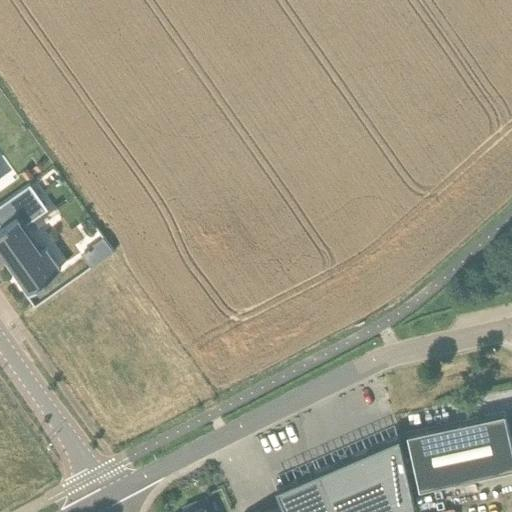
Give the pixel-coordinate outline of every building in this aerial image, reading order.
[(0,223),(1,226),(0,226),(0,259),(0,260),(5,257),(29,291),(60,269),(45,247),(35,254),(21,234),(25,231),(22,226),(47,209),(29,183),(0,203),(0,223)] [(407,434),(419,488),(511,467),(511,445),(505,412),(407,434)] [(400,511),(415,505),(399,434),(320,469),(276,488),(281,501),(286,511),(400,511)] [(211,511),(206,499),(201,501),(183,509),(183,511),(211,511)] [(256,511),(286,511),(281,501),(256,511)]
